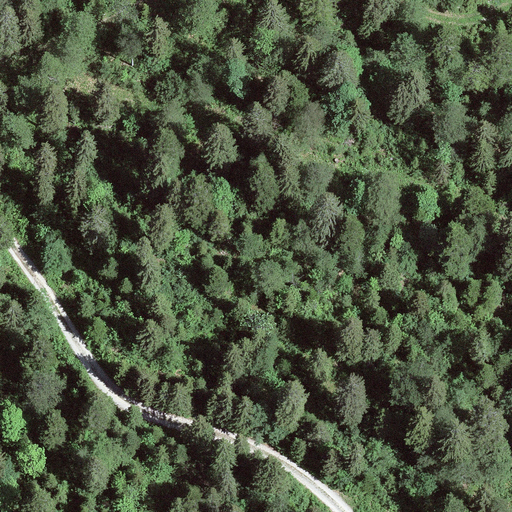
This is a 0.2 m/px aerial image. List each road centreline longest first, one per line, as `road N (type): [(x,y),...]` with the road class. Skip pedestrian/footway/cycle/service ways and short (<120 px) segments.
road 1 (track): [(343,511),(259,447),(135,407),(0,224)]
road 2 (track): [(0,74),(150,0)]
road 3 (track): [(381,0),(454,19),(511,7)]
